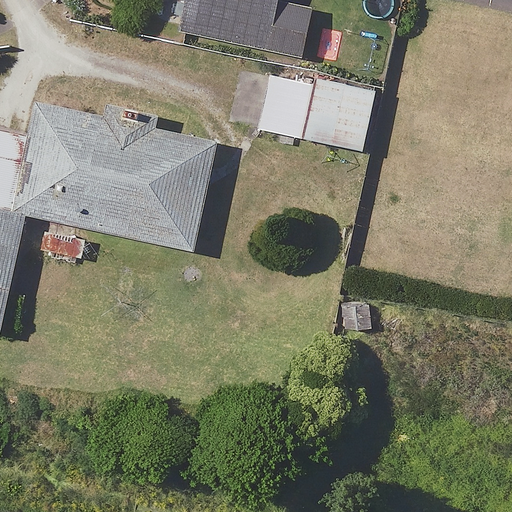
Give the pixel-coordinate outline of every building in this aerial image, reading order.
[(180,0),(174,31),(298,57),(309,5),(283,0),(180,0)] [(361,149),(374,89),(268,66),(255,126),(361,149)] [(9,209),(24,213),(191,249),(215,140),(154,127),(157,115),(102,103),(100,113),(34,98),(25,134),(9,209)] [(0,207),(9,209),(25,134),(0,128),(0,207)] [(0,207),(0,327),(24,213),(9,209),(0,207)]
